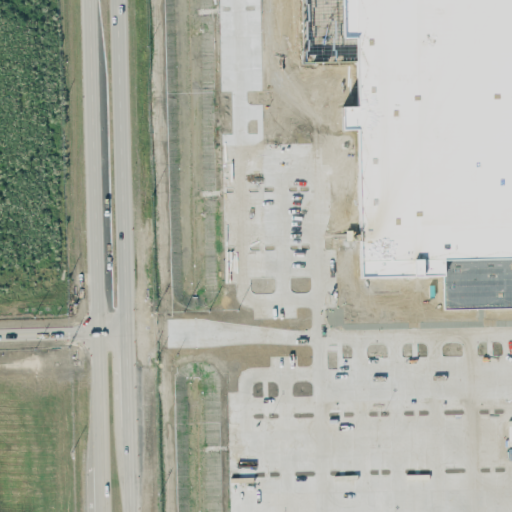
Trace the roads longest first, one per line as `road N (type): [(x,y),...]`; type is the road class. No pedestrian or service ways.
road 1 (secondary): [(89,0),(102,511)]
road 2 (secondary): [(126,331),(117,0)]
road 3 (residential): [(0,333),(126,331)]
